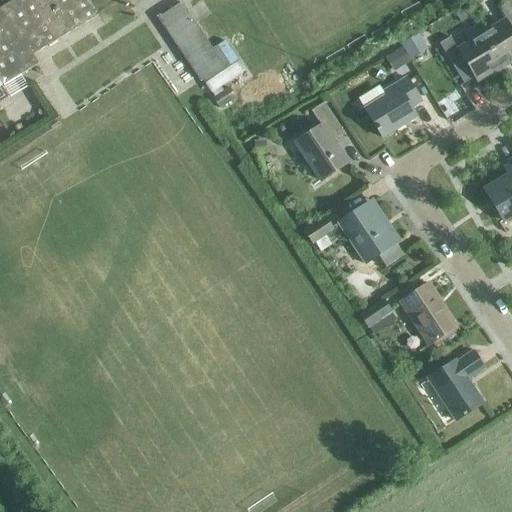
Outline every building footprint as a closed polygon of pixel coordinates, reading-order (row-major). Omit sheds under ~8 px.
[(0,7),(6,17),(31,55),(96,15),(86,0),(11,0),(0,7)] [(502,18),(479,33),(481,36),(499,66),(511,58),(511,33),(511,32),(511,31),(511,9),(507,2),(496,9),(502,18)] [(178,4),(156,19),(198,82),(201,80),(210,94),(244,71),(223,42),(209,51),(178,4)] [(31,55),(6,17),(0,21),(0,85),(36,64),(31,55)] [(499,66),(481,36),(479,33),(475,26),(465,32),(471,43),(458,51),(450,37),(439,44),(453,67),(464,61),(476,80),(499,66)] [(426,28),(418,33),(419,36),(424,43),(432,38),(428,31),(426,28)] [(419,36),(418,33),(399,45),(409,61),(427,49),(424,43),(419,36)] [(408,61),(400,47),(383,58),(392,71),(408,61)] [(410,108),(421,101),(406,78),(382,93),(385,97),(364,110),(381,138),(416,117),(410,108)] [(229,88),(212,98),(219,109),(236,99),(229,88)] [(321,181),(347,163),(330,138),(341,131),(323,103),(310,112),(320,126),(295,143),(321,181)] [(262,143),(251,144),(252,157),(263,156),(262,143)] [(503,220),(511,214),(511,163),(504,168),(508,175),(484,190),(503,220)] [(366,264),(400,241),(389,225),(385,228),(368,203),(339,223),(366,264)] [(313,244),(334,230),(326,218),(304,232),(313,244)] [(429,345),(454,329),(435,300),(437,298),(428,284),(400,302),(429,345)] [(368,327),(391,312),(383,300),(360,315),(368,327)] [(483,403),(479,398),(467,380),(484,369),(473,353),(457,364),(455,361),(429,379),(456,420),(483,403)]
